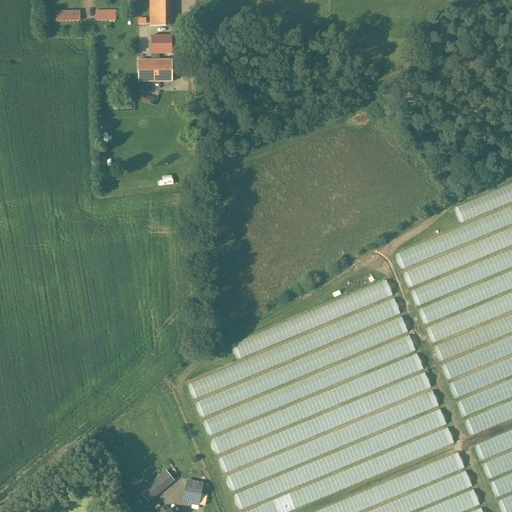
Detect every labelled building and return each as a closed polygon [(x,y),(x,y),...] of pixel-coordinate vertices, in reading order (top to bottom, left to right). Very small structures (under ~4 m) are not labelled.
[(149,0),(149,16),(150,27),(172,27),(172,0),(149,0)] [(80,11),(56,11),(56,22),(80,22),(80,11)] [(116,11),(95,11),(96,21),(116,21),(116,11)] [(151,36),(151,55),(159,55),(172,55),(172,36),(151,36)] [(138,61),(139,83),(172,82),(172,60),(159,60),(159,55),(151,55),(151,60),(138,61)] [(141,94),(140,101),(152,105),(154,97),(141,94)] [(460,222),(511,202),(511,184),(454,206),(460,222)] [(400,266),(511,224),(511,206),(394,250),(400,266)] [(423,322),(511,288),(511,270),(417,306),(423,322)] [(236,357),(394,298),(388,282),(230,341),(236,357)] [(192,397),(402,318),(396,301),(186,380),(192,397)] [(511,312),(432,343),(438,359),(511,331),(511,312)] [(200,416),(409,335),(403,319),(194,399),(200,416)] [(446,377),(511,352),(511,334),(440,361),(446,377)] [(207,434),(417,354),(411,338),(201,418),(207,434)] [(511,355),(447,380),(453,396),(511,373),(511,355)] [(419,359),(211,445),(238,511),(307,511),(456,450),(419,359)] [(461,415),(511,395),(511,377),(455,399),(461,415)] [(511,397),(463,416),(469,433),(511,416),(511,397)] [(479,458),(511,445),(511,427),(473,442),(479,458)] [(481,511),(459,456),(324,511),(481,511)] [(511,469),(489,479),(495,495),(511,487),(511,469)] [(166,472),(141,493),(149,502),(174,481),(166,472)] [(209,486),(188,482),(185,494),(201,497),(200,505),(205,506),(209,486)] [(201,497),(185,494),(184,502),(200,505),(201,497)] [(144,504),(138,496),(134,499),(140,508),(144,504)]
